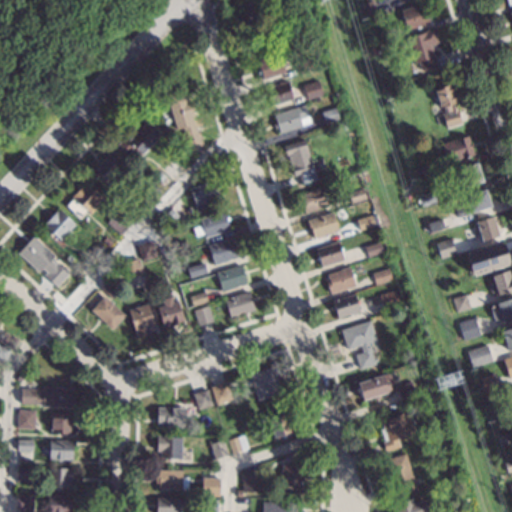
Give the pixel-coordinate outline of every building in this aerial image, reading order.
[(277,0),(274,3),(263,6),(267,20),(246,27),(241,8),(237,9),(235,2),(241,0),(277,0)] [(373,0),(377,14),(363,18),(358,5),(373,0)] [(430,16),(428,17),(429,23),(407,30),(401,10),(426,2),(430,16)] [(383,28),(387,40),(372,45),(368,33),(383,28)] [(439,43),(430,45),(436,65),(421,70),(418,62),(413,63),(406,38),(425,32),(425,31),(434,28),(439,43)] [(285,72),(263,79),(261,73),(258,74),(257,71),(260,70),(257,61),(279,54),(285,72)] [(314,68),(299,73),(296,62),(311,58),(314,68)] [(289,88),(292,87),(293,91),(290,92),(292,99),(271,106),(266,88),(286,80),(289,88)] [(322,95),(307,100),(302,85),(317,80),(322,95)] [(453,91),(456,90),(458,94),(455,95),(457,103),(454,104),(455,109),(457,109),(461,123),(446,128),(441,113),(444,112),(443,107),(438,108),(433,89),(451,84),(453,91)] [(185,97),(186,96),(187,100),(189,100),(194,115),(191,116),(195,129),(198,128),(203,145),(186,150),(181,134),(184,133),(182,127),(176,129),(165,93),(182,87),(185,97)] [(307,116),(299,119),(301,126),(279,133),(277,127),(275,128),(273,123),(275,122),(273,114),(304,105),(307,116)] [(338,119),(325,123),(321,112),(335,107),(338,119)] [(346,127),(340,129),(338,123),(344,121),(346,127)] [(158,135),(140,154),(137,152),(132,157),(117,144),(123,137),(127,140),(144,122),(158,135)] [(473,154),(446,163),(440,144),(467,135),(473,154)] [(316,180),(301,184),(298,174),(294,176),(287,156),(286,157),(282,146),(303,139),(316,180)] [(124,167),(107,185),(102,179),(100,181),(90,172),(98,164),(96,163),(99,160),(100,161),(108,153),(124,167)] [(482,181),(466,186),(460,168),(476,162),(482,181)] [(428,173),(414,178),(411,170),(426,165),(428,173)] [(171,179),(164,188),(152,177),(160,169),(171,179)] [(221,202),(205,207),(205,209),(196,211),(189,188),(214,180),(221,202)] [(103,197),(95,206),(96,207),(90,214),(85,209),(78,217),(65,205),(73,197),(72,196),(80,186),(82,187),(86,181),(103,197)] [(161,190),(150,202),(142,194),(152,183),(161,190)] [(323,195),(326,194),(327,199),(325,200),(327,206),(304,213),(303,207),(300,208),(299,204),(301,203),(299,195),(312,191),(312,189),(321,187),(323,195)] [(365,199),(350,203),(347,193),(362,188),(365,199)] [(490,206),(471,212),(466,196),(485,190),(490,206)] [(436,201),(421,206),(418,196),(433,191),(436,201)] [(133,220),(120,235),(106,222),(119,207),(133,220)] [(75,224),(65,234),(68,237),(60,247),(50,237),(51,236),(49,233),(51,232),(43,225),(50,216),(49,215),(51,213),(52,214),(58,208),(75,224)] [(178,215),(167,226),(160,219),(170,208),(178,215)] [(229,230),(205,237),(199,218),(223,210),(229,230)] [(337,230),(312,238),(306,221),(332,213),(337,230)] [(377,224),(358,230),(355,220),(374,214),(377,224)] [(499,235),(481,241),(475,222),(493,216),(499,235)] [(444,227),(429,232),(426,223),(441,218),(444,227)] [(54,255),(50,259),(54,263),(55,262),(68,274),(56,287),(43,275),(46,272),(42,268),(38,272),(17,252),(33,236),(54,255)] [(112,242),(108,247),(102,241),(106,236),(112,242)] [(234,244),(236,244),(237,247),(234,247),(237,256),(213,264),(207,245),(231,237),(234,244)] [(455,254),(441,259),(436,243),(450,238),(455,254)] [(156,256),(142,260),(137,244),(151,240),(156,256)] [(339,248),(342,248),(343,251),(340,252),(343,259),(320,266),(318,260),(316,261),(315,258),(317,257),(315,249),(337,241),(339,248)] [(107,249),(97,259),(89,252),(99,242),(107,249)] [(382,252),(367,257),(364,246),(379,242),(382,252)] [(508,264),(507,264),(507,265),(473,276),(472,275),(470,276),(464,254),(501,242),(508,264)] [(143,274),(125,279),(121,263),(138,258),(143,274)] [(206,272),(189,277),(186,267),(203,262),(206,272)] [(242,270),(244,270),(245,273),(243,274),(246,283),(221,291),(215,272),(240,264),(242,270)] [(351,274),(353,273),(356,282),(353,283),(354,286),(329,293),(325,280),(328,279),(326,274),(348,266),(351,274)] [(391,280),(374,285),(371,273),(387,268),(391,280)] [(511,279),(511,289),(497,294),(491,275),(509,270),(511,279)] [(118,292),(112,299),(100,288),(107,281),(118,292)] [(400,306),(384,311),(379,295),(395,290),(400,306)] [(207,301),(192,306),(189,296),(204,291),(207,301)] [(254,309),(229,317),(223,299),(248,291),(254,309)] [(356,301),(359,300),(360,303),(357,304),(359,311),(337,318),(331,301),(354,294),(356,301)] [(469,307),(456,312),(452,298),(465,294),(469,307)] [(124,315),(111,329),(102,320),(100,321),(98,319),(99,318),(90,309),(96,304),(95,303),(96,301),(97,302),(103,295),(124,315)] [(172,302),(177,300),(184,321),(169,326),(168,324),(162,326),(156,306),(163,304),(161,298),(170,296),(172,302)] [(511,322),(510,323),(509,320),(502,322),(501,317),(493,320),(489,307),(496,304),(496,303),(511,297),(511,322)] [(154,326),(149,328),(150,332),(136,337),(128,310),(147,304),(154,326)] [(212,321),(198,325),(193,310),(207,305),(212,321)] [(479,335),(463,340),(457,323),(474,317),(479,335)] [(375,340),(368,343),(375,364),(359,369),(354,355),(362,352),(360,345),(346,350),(340,330),(369,321),(375,340)] [(511,348),(507,350),(501,331),(511,327),(511,348)] [(18,338),(14,347),(0,341),(0,339),(4,331),(18,338)] [(0,344),(10,349),(3,363),(0,361),(0,344)] [(488,361),(473,366),(468,352),(484,347),(488,361)] [(511,376),(508,378),(502,359),(511,355),(511,376)] [(273,369),(275,368),(276,373),(274,373),(280,392),(257,399),(253,385),(251,386),(250,382),(252,382),(249,374),(272,366),(273,369)] [(24,377),(19,382),(15,379),(20,374),(24,377)] [(497,389),(483,393),(483,391),(476,393),(474,387),(481,385),(479,378),(492,374),(497,389)] [(384,380),(387,379),(390,390),(387,390),(388,392),(362,400),(360,391),(356,392),(355,387),(358,386),(357,383),(382,375),(384,380)] [(231,398),(215,403),(210,386),(226,381),(231,398)] [(416,400),(402,405),(397,391),(400,390),(398,385),(410,381),(416,400)] [(73,407),(41,406),(41,404),(20,403),(21,388),(42,389),(42,386),(74,387),(73,407)] [(212,404),(197,409),(192,393),(207,388),(212,404)] [(505,414),(490,419),(486,409),(502,404),(505,414)] [(176,407),(178,407),(178,406),(185,407),(184,427),(165,426),(165,423),(156,423),(156,422),(154,422),(154,417),(156,417),(157,407),(173,407),(173,405),(176,405),(176,407)] [(35,410),(33,429),(16,427),(18,409),(35,410)] [(411,420),(414,419),(415,423),(412,424),(415,433),(398,439),(400,446),(385,451),(382,441),(383,441),(379,429),(382,428),(381,423),(385,421),(385,419),(408,411),(411,420)] [(73,421),(76,421),(76,427),(72,427),(72,428),(70,428),(70,433),(51,433),(51,412),(73,413),(73,421)] [(290,423),(293,422),(294,426),(291,427),(292,431),(284,434),(285,436),(281,437),(281,435),(274,437),(268,418),(286,412),(290,423)] [(510,432),(511,438),(511,441),(499,445),(497,436),(510,432)] [(248,448),(231,453),(226,439),(243,434),(248,448)] [(180,458),(159,458),(159,451),(156,451),(156,435),(181,436),(180,458)] [(32,451),(17,450),(17,439),(33,439),(32,451)] [(73,441),(75,441),(75,445),(72,445),(72,459),(62,459),(62,460),(57,460),(57,459),(49,459),(49,439),(73,440),(73,441)] [(228,454),(213,458),(209,444),(223,439),(228,454)] [(405,453),(416,489),(392,497),(388,485),(391,484),(383,460),(405,453)] [(303,492),(281,492),(282,460),(303,461),(303,492)] [(31,482),(16,482),(16,466),(19,466),(32,466),(31,482)] [(68,470),(72,470),(71,480),(68,480),(68,487),(48,487),(48,486),(44,486),(44,478),(48,478),(49,467),(69,468),(68,470)] [(181,480),(182,480),(182,487),(181,487),(181,489),(158,488),(158,485),(155,485),(155,469),(181,469),(181,480)] [(218,482),(203,482),(203,471),(214,471),(218,471),(218,482)] [(264,492),(243,492),(243,475),(264,475),(264,492)] [(219,477),(202,477),(202,496),(219,496),(219,477)] [(33,509),(16,509),(16,494),(33,494),(33,509)] [(71,511),(47,511),(48,495),(71,495),(71,511)] [(179,511),(156,511),(156,497),(179,498),(179,511)] [(217,511),(200,511),(201,498),(217,499),(217,511)] [(412,504),(425,500),(428,511),(396,511),(394,503),(410,498),(412,504)] [(287,504),(290,504),(289,509),(303,509),(302,511),(261,511),(261,502),(287,502),(287,504)]
